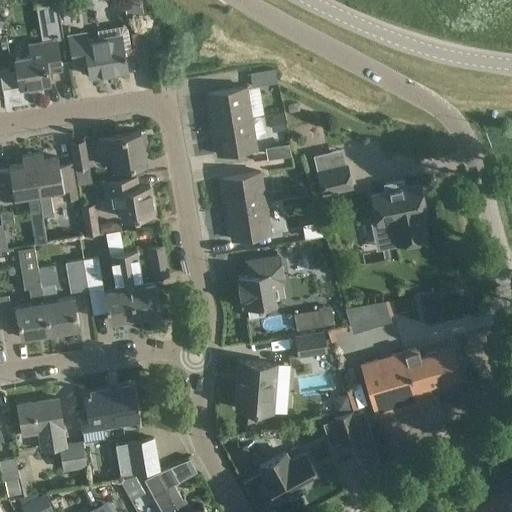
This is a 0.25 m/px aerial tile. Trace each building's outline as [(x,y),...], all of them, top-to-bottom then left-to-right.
[(126,70),(122,48),(130,46),(128,29),(123,25),(97,30),(98,38),(85,40),(84,32),(68,35),(73,66),(88,64),(90,76),(126,70)] [(145,26),(148,42),(159,40),(156,25),(145,26)] [(30,56),(14,58),(16,68),(19,84),(20,88),(49,83),(47,71),(61,68),(56,40),(28,44),(30,56)] [(0,79),(2,88),(19,84),(16,68),(8,70),(8,65),(0,66),(0,79)] [(277,81),(275,69),(250,73),(252,85),(277,81)] [(207,93),(212,124),(251,117),(246,86),(207,93)] [(284,129),(281,114),(273,115),(276,131),(284,129)] [(251,117),(212,124),(217,154),(256,148),(251,117)] [(141,131),(96,139),(98,154),(110,152),(113,168),(146,163),(141,131)] [(89,168),(84,140),(70,142),(75,170),(89,168)] [(50,192),(60,190),(62,200),(77,197),(72,162),(58,165),(57,157),(43,160),(42,153),(32,155),(41,208),(42,216),(53,214),(50,192)] [(323,165),(321,154),(314,156),(322,193),(351,186),(345,160),(323,165)] [(13,198),(27,196),(29,210),(41,208),(32,155),(21,156),(22,163),(8,166),(9,169),(0,170),(0,192),(1,200),(13,198)] [(226,209),(265,203),(260,172),(221,179),(226,209)] [(138,188),(136,176),(103,182),(108,209),(119,207),(121,219),(138,216),(139,219),(140,219),(151,218),(153,216),(153,213),(155,213),(150,186),(138,188)] [(372,224),(377,248),(425,237),(420,214),(425,213),(419,184),(371,194),(377,223),(372,224)] [(270,234),(265,203),(226,209),(231,240),(270,234)] [(94,204),(80,206),(85,235),(113,231),(112,221),(97,223),(94,204)] [(146,247),(152,279),(169,276),(163,244),(146,247)] [(137,248),(122,250),(134,317),(160,313),(155,283),(144,285),(137,248)] [(104,292),(103,292),(106,312),(108,321),(134,317),(122,250),(108,253),(114,290),(104,292)] [(264,315),(262,303),(274,301),(271,286),(284,284),(279,255),(246,260),(249,276),(247,276),(237,278),(242,307),(246,306),(248,318),(264,315)] [(88,289),(103,286),(97,256),(82,259),(87,289),(88,289)] [(87,289),(82,259),(64,261),(69,292),(87,289)] [(55,264),(37,267),(49,332),(77,328),(72,297),(57,299),(55,283),(58,283),(55,264)] [(30,304),(15,306),(20,337),(22,337),(24,340),(35,338),(36,335),(49,332),(37,267),(20,270),(23,289),(27,288),(30,304)] [(346,308),(353,330),(392,318),(385,296),(346,308)] [(331,306),(294,311),(296,328),(334,322),(331,306)] [(323,330),(293,335),(297,357),(327,352),(323,330)] [(418,347),(360,364),(374,415),(433,398),(429,384),(460,375),(453,348),(421,357),(418,347)] [(272,412),(275,364),(239,361),(236,409),(272,412)] [(84,394),(86,407),(76,409),(80,431),(90,429),(137,421),(131,386),(84,394)] [(64,441),(62,428),(57,398),(17,405),(22,435),(37,432),(39,450),(58,447),(61,470),(85,467),(82,439),(64,441)] [(341,444),(359,438),(350,412),(332,418),(341,444)] [(119,475),(146,471),(159,469),(154,436),(127,440),(127,442),(114,444),(119,475)] [(277,502),(319,479),(304,453),(289,461),(284,452),(258,467),(263,475),(262,476),(266,482),(263,484),(270,498),(273,496),(277,502)] [(0,467),(3,480),(19,476),(15,456),(0,459),(0,467)] [(174,483),(179,481),(171,466),(155,472),(154,473),(177,511),(206,511),(203,506),(191,511),(184,497),(182,498),(174,483)] [(177,511),(154,473),(143,479),(161,511),(177,511)] [(511,511),(511,484),(497,493),(507,511),(511,511)] [(481,511),(507,511),(497,493),(478,503),(475,499),(475,500),(481,511)] [(43,495),(23,506),(26,511),(48,511),(51,510),(43,495)] [(481,511),(475,500),(459,508),(460,511),(481,511)] [(92,508),(93,511),(113,511),(107,501),(95,508),(94,507),(92,508)]
